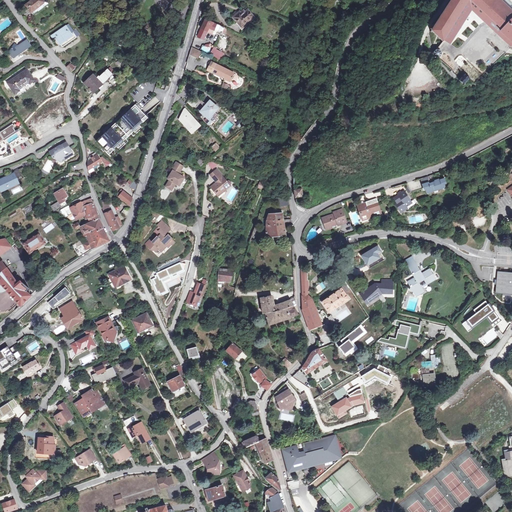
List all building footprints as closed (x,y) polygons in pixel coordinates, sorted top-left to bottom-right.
[(38,11),(39,12),(48,5),(45,1),(44,2),(42,0),(32,0),(25,6),(33,15),(38,11)] [(450,0),(432,31),(444,42),(468,4),(470,0),(473,0),(504,30),(503,33),(511,42),(511,10),(501,0),(450,0)] [(473,0),(470,0),(468,4),(511,49),(511,48),(511,42),(503,33),(504,30),(473,0)] [(240,27),(253,17),(247,10),(245,13),(241,16),(239,14),(238,13),(233,17),(237,23),(240,27)] [(240,27),(237,23),(235,24),(241,31),(255,19),(254,16),(253,17),(240,27)] [(208,30),(209,28),(212,30),(222,34),(225,28),(205,20),(197,37),(203,40),(208,30)] [(56,39),(63,47),(77,37),(75,34),(73,35),(66,26),(51,36),(54,40),(56,39)] [(30,45),(27,40),(17,47),(14,45),(9,52),(13,57),(30,45)] [(209,54),(212,47),(204,43),(201,50),(209,54)] [(190,56),(200,59),(202,51),(192,48),(190,56)] [(221,61),(223,57),(211,52),(209,55),(220,61),(221,61)] [(233,77),(232,77),(234,74),(217,65),(212,73),(230,82),(231,79),(232,79),(233,77)] [(20,91),(19,89),(29,83),(30,84),(35,81),(27,70),(7,83),(15,95),(20,91)] [(109,78),(104,74),(98,79),(94,75),(85,83),(93,93),(109,78)] [(472,78),(467,75),(461,81),(465,85),(472,78)] [(161,90),(163,83),(155,81),(154,88),(161,90)] [(181,99),(178,101),(184,107),(186,104),(181,99)] [(209,125),(216,118),(217,117),(213,114),(218,109),(209,101),(201,112),(209,119),(206,122),(209,125)] [(137,103),(95,142),(110,158),(128,141),(126,139),(131,135),(133,137),(145,126),(142,124),(148,118),(141,110),(142,108),(137,103)] [(229,108),(225,105),(223,108),(226,111),(220,119),(223,122),(230,113),(229,108)] [(191,128),(197,122),(185,110),(181,117),(182,119),(191,128)] [(191,128),(182,119),(181,121),(191,131),(199,124),(197,122),(191,128)] [(54,158),(61,162),(63,158),(66,157),(67,158),(72,156),(72,154),(67,144),(61,148),(60,146),(50,152),(53,159),(54,158)] [(97,155),(92,159),(87,162),(87,167),(88,171),(102,162),(97,155)] [(110,163),(102,157),(100,158),(106,166),(110,163)] [(203,164),(207,161),(203,157),(197,163),(201,168),(204,165),(203,164)] [(178,174),(180,172),(183,166),(176,162),(171,170),(172,171),(167,179),(169,180),(165,187),(171,191),(175,184),(179,186),(184,178),(180,175),(178,174)] [(210,187),(217,194),(220,192),(221,194),(230,186),(216,169),(210,174),(216,182),(210,187)] [(13,183),(17,181),(14,174),(5,178),(4,176),(0,177),(0,189),(1,192),(5,190),(5,188),(13,184),(13,183)] [(421,187),(429,184),(427,180),(426,177),(418,180),(421,187)] [(293,179),(294,188),(296,198),(303,197),(301,181),(293,179)] [(429,184),(421,187),(425,194),(427,193),(429,197),(446,189),(444,185),(446,184),(444,179),(433,184),(434,185),(430,187),(429,184)] [(133,180),(129,185),(135,190),(137,184),(133,180)] [(5,188),(5,190),(18,184),(17,181),(13,183),(13,184),(5,188)] [(54,195),(59,203),(61,207),(62,207),(67,204),(63,199),(67,196),(62,189),(54,195)] [(130,207),(133,199),(123,191),(120,190),(116,196),(118,197),(130,207)] [(406,206),(409,204),(408,203),(411,201),(404,192),(401,194),(400,192),(397,195),(401,200),(401,201),(396,205),(401,213),(407,208),(406,206)] [(358,213),(360,214),(363,221),(367,219),(370,214),(375,217),(380,214),(377,205),(378,204),(376,199),(370,201),(368,207),(366,206),(365,205),(357,207),(358,210),(360,210),(358,213)] [(89,232),(84,235),(85,237),(86,236),(89,242),(83,245),(84,247),(85,250),(86,250),(91,248),(92,249),(98,246),(109,241),(97,216),(95,209),(93,203),(89,204),(82,206),(80,203),(69,209),(76,220),(84,214),(86,219),(91,217),(93,221),(86,225),(89,232)] [(112,205),(108,206),(110,211),(111,211),(114,218),(117,217),(112,205)] [(110,211),(105,214),(108,222),(112,230),(120,226),(122,224),(118,216),(117,217),(114,218),(111,211),(110,211)] [(341,212),(333,215),(334,217),(323,220),(326,231),(346,223),(341,212)] [(283,225),(282,220),(281,213),(267,213),(266,219),(265,235),(285,235),(283,225)] [(168,242),(171,244),(172,245),(174,242),(171,239),(172,238),(168,234),(166,236),(165,234),(170,229),(165,224),(161,220),(157,225),(159,227),(160,229),(158,231),(161,234),(152,242),(151,241),(147,246),(150,249),(151,248),(155,252),(159,249),(161,251),(167,246),(166,245),(168,242)] [(86,225),(80,228),(84,235),(89,232),(86,225)] [(160,229),(159,227),(154,231),(156,233),(145,244),(147,246),(151,241),(152,242),(161,234),(158,231),(160,229)] [(35,249),(39,247),(45,243),(38,233),(23,243),(29,253),(35,249)] [(73,246),(77,252),(84,247),(81,242),(73,246)] [(77,252),(76,253),(79,258),(83,255),(87,253),(86,250),(85,250),(84,247),(77,252)] [(423,281),(426,285),(434,280),(429,271),(421,275),(411,259),(405,263),(414,279),(407,283),(415,297),(422,293),(418,284),(423,281)] [(0,283),(21,306),(31,296),(27,292),(30,290),(24,285),(22,288),(19,285),(16,281),(18,280),(16,277),(14,278),(2,261),(0,262),(0,283)] [(180,262),(162,270),(154,270),(150,278),(156,294),(162,296),(169,292),(165,283),(179,277),(178,274),(185,271),(186,263),(180,262)] [(40,270),(36,263),(31,266),(35,273),(40,270)] [(123,270),(122,268),(112,273),(110,272),(110,274),(109,275),(116,289),(122,286),(121,285),(131,279),(126,269),(124,270),(123,270)] [(218,269),(218,281),(224,282),(224,276),(231,277),(232,272),(218,269)] [(511,272),(499,272),(497,294),(511,295),(511,272)] [(374,283),(359,293),(366,303),(381,293),(391,293),(392,280),(381,279),(381,283),(374,283)] [(199,295),(200,295),(205,281),(202,280),(200,284),(197,283),(194,293),(190,291),(186,301),(195,304),(199,295)] [(328,289),(323,282),(314,288),(318,295),(328,289)] [(65,287),(48,303),(53,309),(56,307),(54,305),(58,301),(65,297),(70,293),(65,287)] [(343,288),(323,302),(330,313),(350,299),(343,288)] [(308,289),(301,289),(302,309),(301,309),(309,330),(321,325),(312,300),(309,296),(308,296),(308,289)] [(263,314),(265,313),(293,307),(291,303),(294,301),(294,299),(284,302),(273,305),(271,294),(259,298),(263,314)] [(476,312),(467,319),(472,327),(488,315),(494,311),(486,300),(474,310),(476,312)] [(66,317),(62,319),(67,328),(82,319),(74,306),(69,309),(67,305),(60,309),(63,315),(64,314),(65,315),(66,317)] [(293,307),(265,313),(270,326),(289,318),(289,317),(297,315),(293,307)] [(488,315),(496,324),(501,320),(494,311),(488,315)] [(147,313),(132,320),(139,332),(153,325),(147,313)] [(109,325),(110,323),(109,322),(107,317),(95,323),(98,328),(102,336),(104,341),(112,337),(114,338),(117,327),(109,325)] [(389,340),(380,338),(377,342),(406,349),(410,333),(418,334),(420,326),(396,320),(395,326),(400,327),(396,340),(389,338),(389,340)] [(104,341),(102,336),(100,337),(103,343),(105,343),(106,344),(108,343),(110,343),(112,343),(113,342),(115,341),(116,341),(118,340),(119,338),(120,337),(121,336),(122,334),(123,333),(124,331),(124,330),(124,328),(110,323),(109,325),(117,327),(114,338),(112,337),(104,341)] [(427,336),(438,339),(441,327),(430,324),(427,336)] [(499,338),(503,336),(498,328),(494,331),(499,338)] [(89,334),(71,344),(75,350),(80,347),(87,343),(89,348),(95,345),(89,334)] [(231,348),(228,351),(235,358),(237,356),(243,361),(247,356),(233,343),(229,346),(231,348)] [(195,345),(185,348),(188,358),(198,355),(195,345)] [(326,361),(316,350),(313,351),(310,354),(308,356),(302,367),(308,373),(326,361)] [(430,375),(429,367),(430,367),(430,368),(434,368),(435,369),(439,369),(439,364),(441,363),(440,358),(436,359),(435,356),(431,357),(431,363),(430,363),(430,364),(427,365),(426,360),(425,360),(424,358),(421,359),(422,364),(414,366),(415,371),(421,370),(421,372),(422,372),(423,378),(424,378),(426,388),(436,387),(434,374),(430,375)] [(280,365),(285,370),(290,364),(285,359),(280,365)] [(33,370),(39,367),(37,363),(35,361),(32,363),(31,362),(23,367),(28,375),(34,372),(33,370)] [(97,374),(92,376),(96,384),(99,383),(100,385),(106,382),(105,380),(105,379),(110,377),(116,374),(125,370),(121,363),(112,368),(105,370),(103,366),(108,364),(107,361),(101,363),(101,364),(93,367),(94,370),(95,370),(97,374)] [(127,388),(139,383),(142,390),(151,386),(143,369),(134,373),(136,376),(124,382),(127,388)] [(260,383),(262,384),(261,385),(267,389),(271,384),(266,380),(267,379),(259,369),(252,374),(257,381),(258,380),(260,383)] [(184,385),(179,376),(166,383),(170,391),(184,385)] [(297,380),(292,385),(298,390),(302,385),(297,380)] [(278,389),(274,394),(275,397),(280,407),(282,406),(283,409),(289,410),(290,411),(293,408),(294,402),(296,401),(287,387),(280,392),(278,389)] [(86,396),(83,398),(74,404),(83,418),(85,418),(87,417),(91,414),(92,412),(99,407),(100,409),(101,410),(102,410),(106,408),(106,407),(106,405),(96,390),(93,392),(92,389),(87,393),(89,397),(87,398),(86,396)] [(256,403),(249,400),(248,401),(251,409),(257,407),(256,403)] [(67,407),(64,402),(58,406),(61,412),(55,416),(60,425),(73,417),(66,407),(67,407)] [(199,411),(183,420),(191,432),(207,423),(199,411)] [(294,414),(281,413),(280,420),(293,422),(294,414)] [(141,437),(138,438),(141,444),(150,440),(141,423),(128,430),(132,438),(136,435),(139,434),(141,437)] [(244,448),(256,442),(264,462),(273,459),(265,434),(258,437),(256,435),(241,442),(244,448)] [(298,445),(285,448),(290,469),(303,466),(303,467),(324,462),(324,460),(325,459),(326,459),(327,458),(329,458),(330,457),(332,455),(334,454),(335,452),(336,451),(337,450),(333,449),(333,446),(338,444),(335,435),(302,444),(304,451),(300,452),(298,445)] [(54,437),(45,437),(45,438),(38,438),(38,445),(38,449),(38,453),(55,453),(55,445),(53,445),(54,437)] [(324,460),(324,462),(341,457),(338,444),(333,446),(333,449),(337,450),(336,451),(335,452),(334,454),(332,455),(330,457),(329,458),(327,458),(326,459),(325,459),(324,460)] [(124,452),(127,450),(125,447),(114,455),(119,463),(128,457),(124,452)] [(290,469),(285,448),(283,449),(289,471),(303,467),(303,466),(290,469)] [(511,460),(511,459),(511,458),(511,448),(503,450),(505,458),(501,458),(504,476),(511,474),(511,460)] [(89,461),(89,462),(95,458),(90,449),(76,458),(79,464),(86,466),(86,462),(89,461)] [(207,474),(219,474),(219,462),(213,451),(202,459),(207,469),(207,474)] [(34,474),(32,472),(29,469),(24,474),(29,479),(34,474)] [(34,470),(32,472),(34,474),(29,479),(23,484),(30,491),(33,488),(33,485),(40,479),(46,479),(46,471),(36,471),(35,472),(34,470)] [(250,484),(246,475),(244,476),(241,471),(234,476),(242,491),(249,487),(250,484)] [(278,479),(274,476),(268,473),(263,477),(264,479),(281,490),(278,479)] [(169,485),(173,484),(170,477),(167,478),(166,477),(158,480),(160,489),(169,486),(169,485)] [(222,485),(205,490),(208,500),(225,496),(222,485)] [(268,502),(271,509),(283,505),(278,493),(270,496),(272,501),(268,502)] [(121,495),(115,497),(117,504),(123,502),(121,495)] [(1,504),(3,511),(4,511),(15,509),(12,500),(1,504)]
